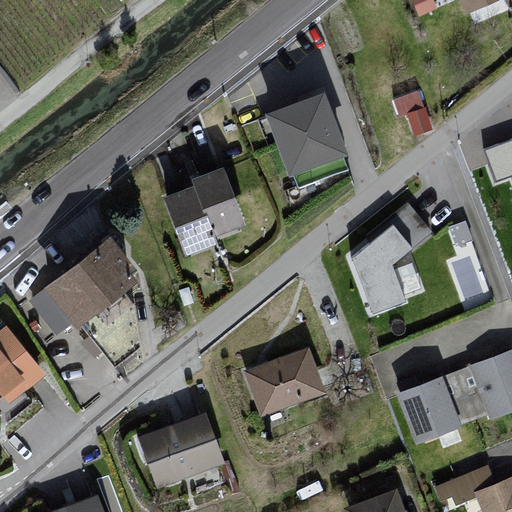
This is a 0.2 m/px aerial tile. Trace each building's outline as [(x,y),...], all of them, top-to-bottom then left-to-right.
[(511,0),(454,0),(459,12),(488,0),(500,0),(504,8),(511,5),(511,0)] [(421,85),(397,94),(411,133),(435,124),(421,85)] [(346,150),(324,90),(265,112),(287,172),(346,150)] [(511,138),(484,148),(496,181),(511,175),(511,174),(511,138)] [(238,227),(218,170),(185,182),(188,190),(157,201),(178,259),(210,248),(206,238),(238,227)] [(393,223),(413,246),(432,231),(408,201),(389,216),(393,223)] [(372,312),(405,300),(403,293),(394,268),(392,263),(413,246),(393,223),(352,257),(372,312)] [(136,280),(104,239),(37,292),(69,333),(136,280)] [(394,268),(403,293),(421,287),(412,261),(394,268)] [(41,377),(3,330),(0,332),(0,401),(4,406),(41,377)] [(323,394),(306,350),(243,374),(260,418),(323,394)] [(511,351),(392,395),(411,448),(511,412),(511,351)] [(204,413),(139,436),(156,486),(221,463),(204,413)] [(511,511),(511,479),(474,495),(481,511),(511,511)] [(400,511),(392,490),(338,511),(400,511)] [(104,511),(100,496),(53,511),(104,511)]
